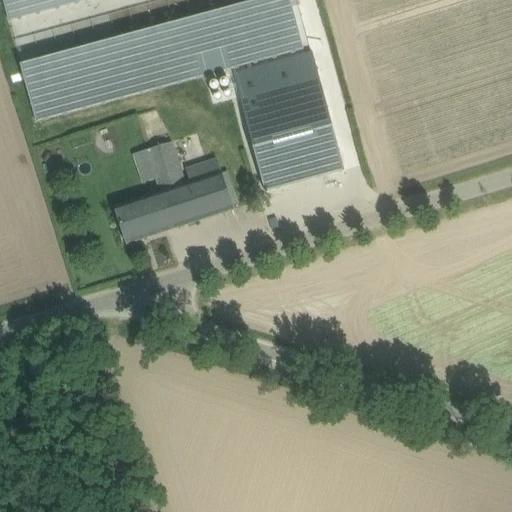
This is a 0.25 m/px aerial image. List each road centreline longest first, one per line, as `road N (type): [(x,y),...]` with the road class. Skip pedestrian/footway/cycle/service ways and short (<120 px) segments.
road 1 (unclassified): [(511,427),(204,328),(137,292)]
road 2 (unclassified): [(137,292),(511,178)]
road 3 (unclassified): [(0,336),(137,292)]
